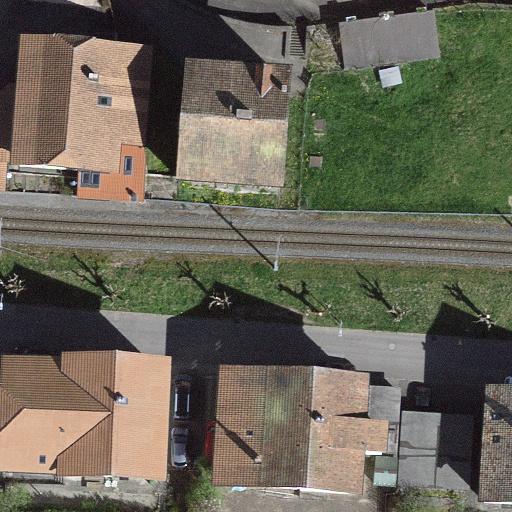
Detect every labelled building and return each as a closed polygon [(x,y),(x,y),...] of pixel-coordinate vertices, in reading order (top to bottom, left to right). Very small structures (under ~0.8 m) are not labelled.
[(344,70),(439,58),(433,13),(339,25),(344,70)] [(143,201),(146,161),(142,145),(149,55),(28,45),(19,165),(80,170),(78,197),(143,201)] [(179,179),(279,187),(287,83),(187,76),(179,179)] [(66,471),(65,474),(156,479),(161,373),(9,369),(5,469),(66,471)] [(217,483),(354,493),(356,454),(394,457),(398,392),(361,387),(224,378),(217,483)] [(511,398),(490,396),(483,502),(511,503),(511,398)] [(471,425),(402,420),(398,485),(467,490),(471,425)]
